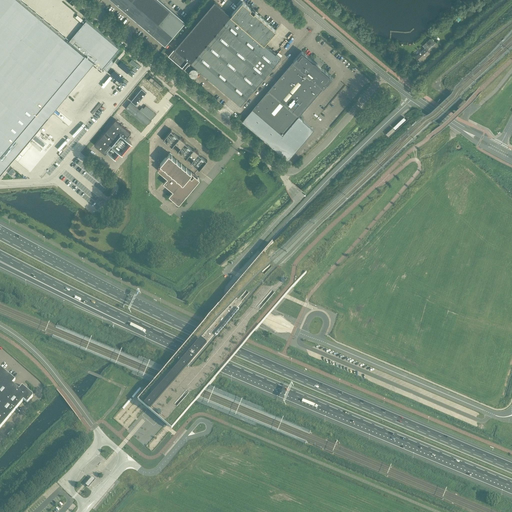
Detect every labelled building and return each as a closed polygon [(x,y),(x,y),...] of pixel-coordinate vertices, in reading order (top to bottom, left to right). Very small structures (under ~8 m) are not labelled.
[(0,0),(0,171),(1,173),(94,61),(103,68),(119,48),(86,20),(69,40),(21,0),(0,0)] [(185,21),(160,0),(112,0),(151,33),(165,45),(166,45),(165,45),(185,21)] [(264,43),(268,39),(276,29),(255,11),(254,13),(253,12),(253,11),(252,10),(251,11),(250,10),(251,8),(243,1),(231,15),(214,1),(174,48),(240,104),(280,57),(264,43)] [(423,59),(429,53),(425,48),(421,52),(420,51),(419,52),(420,52),(416,56),(420,60),(422,58),(423,59)] [(301,51),(242,121),(264,140),(268,143),(288,160),(314,129),(298,116),(332,77),(301,51)] [(190,76),(191,77),(193,77),(194,77),(195,77),(197,76),(197,75),(198,73),(198,72),(197,70),(196,69),(195,69),(193,69),(192,69),(191,70),(190,71),(189,72),(189,73),(189,75),(190,76)] [(162,86),(151,77),(148,80),(160,90),(162,86)] [(131,101),(132,101),(132,102),(134,103),(136,105),(146,92),(141,88),(131,101)] [(146,125),(156,114),(146,105),(141,111),(130,102),(127,106),(125,108),(146,125)] [(405,119),(403,117),(393,127),(395,129),(405,119)] [(131,132),(115,119),(94,144),(105,154),(107,151),(114,157),(119,151),(121,152),(130,141),(126,137),(131,132)] [(395,130),(392,127),(386,134),(388,136),(395,130)] [(171,130),(163,139),(167,143),(199,169),(202,166),(207,160),(171,130)] [(197,177),(169,153),(160,164),(162,165),(158,170),(167,178),(163,183),(173,191),(169,196),(176,202),(176,203),(177,203),(179,204),(200,179),(198,178),(198,176),(197,177)] [(279,251),(272,245),(263,256),(260,259),(260,260),(270,268),(272,270),(284,280),(286,282),(293,288),(306,273),(305,273),(297,266),(295,265),(294,263),(289,260),(286,257),(282,253),(279,251)] [(200,342),(144,407),(147,410),(150,413),(172,388),(177,382),(207,347),(200,342)] [(0,428),(23,400),(27,404),(33,397),(32,395),(27,390),(22,386),(20,389),(21,389),(20,390),(19,390),(12,384),(13,383),(15,380),(0,368),(0,367),(0,428)] [(95,479),(92,477),(86,484),(86,485),(89,487),(95,479)]
